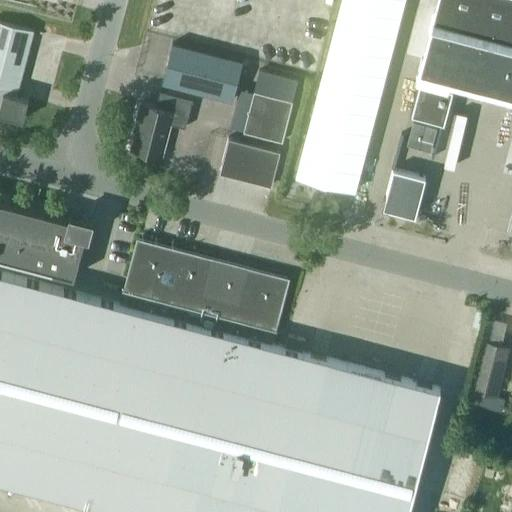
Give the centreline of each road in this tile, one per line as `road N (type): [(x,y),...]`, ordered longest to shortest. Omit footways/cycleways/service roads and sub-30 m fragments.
road 1 (unclassified): [(511,295),(73,176)]
road 2 (unclassified): [(73,176),(118,0)]
